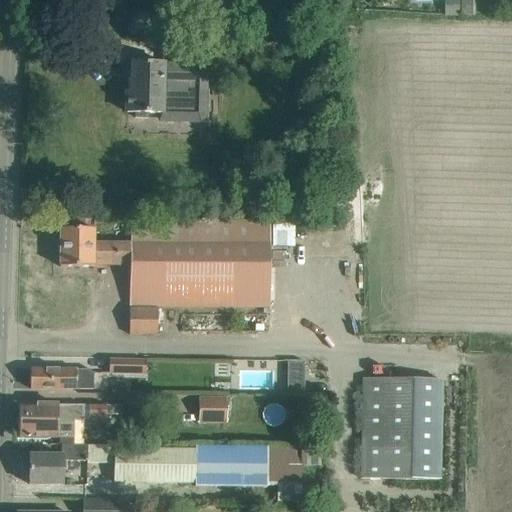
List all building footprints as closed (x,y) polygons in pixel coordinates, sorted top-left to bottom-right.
[(461,0),(461,16),(475,16),(475,0),(461,0)] [(445,2),(445,16),(458,16),(458,2),(445,2)] [(164,32),(164,49),(186,50),(186,33),(164,32)] [(127,93),(127,114),(147,114),(162,115),(163,81),(188,82),(199,82),(198,115),(207,116),(208,63),(188,63),(163,62),(163,64),(153,64),(133,63),(133,93),(127,93)] [(163,81),(162,115),(198,115),(199,82),(188,82),(163,81)] [(61,229),(60,268),(94,268),(94,263),(130,263),(130,306),(131,306),(268,308),(269,220),(131,219),(131,244),(93,243),(93,230),(81,230),(61,229)] [(131,308),(130,308),(130,336),(158,336),(158,308),(131,308)] [(111,358),(111,374),(146,374),(147,358),(111,358)] [(288,362),(288,372),(303,372),(303,362),(288,362)] [(75,368),(75,370),(30,370),(30,390),(94,390),(94,368),(75,368)] [(440,480),(440,378),(366,378),(367,480),(440,480)] [(227,398),(199,398),(200,421),(227,421),(227,398)] [(88,406),(40,405),(20,404),(19,439),(57,439),(57,420),(82,421),(82,424),(91,424),(91,419),(104,419),(104,416),(104,406),(104,404),(88,404),(88,406)] [(104,406),(104,416),(120,416),(120,406),(104,406)] [(111,447),(87,447),(87,446),(62,446),(61,456),(30,456),(29,486),(62,486),(62,460),(111,460),(111,447)] [(114,449),(114,483),(195,484),(195,488),(267,488),(267,487),(301,487),(302,467),(320,467),(320,452),(302,452),(114,449)] [(82,511),(128,511),(129,503),(83,503),(82,511)]
